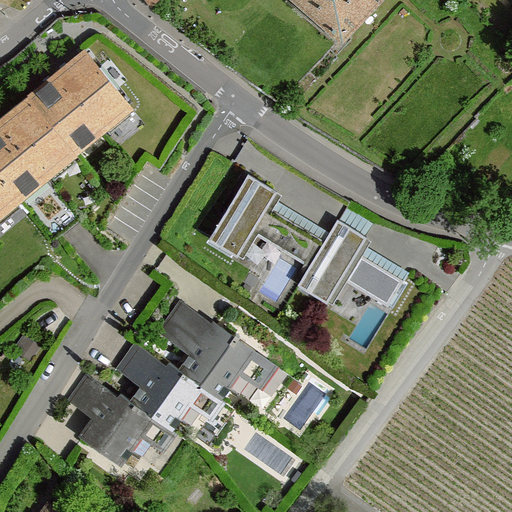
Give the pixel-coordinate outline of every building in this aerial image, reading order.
[(298,0),(343,41),(380,0),(298,0)] [(0,221),(135,108),(82,45),(0,113),(0,221)] [(348,280),(390,305),(406,280),(364,255),(373,240),(339,220),(326,242),(273,210),(282,195),(250,176),(212,239),(244,258),(259,233),(308,263),(298,280),(335,302),(348,280)] [(262,354),(182,297),(160,328),(194,352),(185,365),(141,334),(118,367),(142,384),(129,401),(88,373),(71,397),(97,416),(83,437),(124,466),(148,433),(169,448),(208,391),(226,404),(262,354)] [(65,511),(49,500),(40,511),(65,511)]
